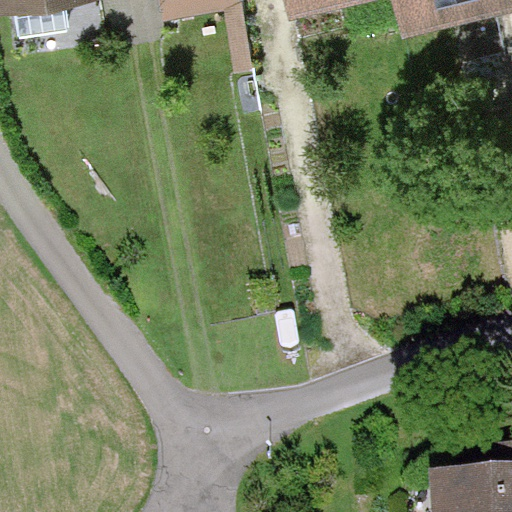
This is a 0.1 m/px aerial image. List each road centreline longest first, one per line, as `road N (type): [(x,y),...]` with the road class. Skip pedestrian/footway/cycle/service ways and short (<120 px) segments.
road 1 (residential): [(0,156),(197,451)]
road 2 (residential): [(197,451),(511,334)]
